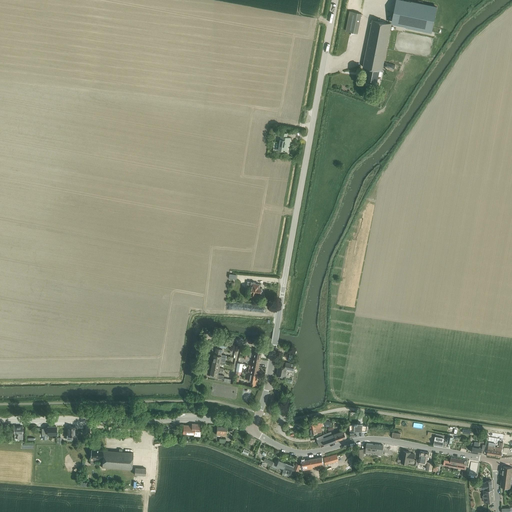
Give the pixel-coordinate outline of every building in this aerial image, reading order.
[(406,27),(432,33),(433,28),(437,6),(411,1),(411,2),(406,27)] [(346,31),(352,32),(358,33),(362,13),(350,11),(349,15),(346,31)] [(373,20),(363,67),(367,68),(365,81),(377,83),(380,71),(383,71),(384,67),(384,62),(392,24),(373,20)] [(278,145),(276,151),(285,152),(285,151),(288,151),(289,143),(290,143),(291,138),(287,137),(288,134),(280,132),(279,137),(281,137),(279,145),(278,145)] [(261,293),(261,292),(263,291),(263,290),(262,289),(262,288),(260,288),(260,284),(256,284),(256,282),(248,282),(247,287),(252,287),(252,296),(259,296),(259,292),(261,293)] [(214,354),(213,360),(221,362),(221,361),(225,362),(226,355),(221,354),(222,349),(216,348),(215,354),(214,354)] [(293,370),(294,368),(295,364),(286,362),(285,367),(279,366),(277,375),(285,376),(287,369),(293,370)] [(224,368),(223,368),(220,368),(219,368),(212,367),(210,377),(215,378),(216,375),(218,375),(217,378),(224,379),(224,375),(218,374),(219,370),(224,371),(224,368)] [(256,383),(257,375),(251,374),(251,373),(249,373),(247,381),(251,382),(251,386),(255,386),(256,383)] [(356,425),(350,425),(350,437),(356,437),(356,432),(362,432),(363,429),(367,430),(368,427),(369,416),(365,416),(364,426),(363,426),(356,426),(356,425)] [(316,423),(310,424),(310,429),(315,428),(317,428),(319,428),(321,427),(324,426),(326,426),(328,427),(330,426),(331,423),(331,422),(323,421),(322,423),(321,424),(320,423),(316,423)] [(183,432),(194,433),(194,435),(200,435),(201,431),(199,431),(200,425),(193,424),(192,426),(183,425),(183,432)] [(13,433),(14,433),(15,438),(23,438),(23,426),(14,426),(14,429),(13,429),(13,433)] [(48,428),(42,428),(42,435),(43,435),(43,439),(44,439),(46,439),(46,435),(46,434),(48,434),(57,434),(57,426),(48,426),(48,428)] [(68,427),(68,435),(67,435),(67,440),(77,440),(77,431),(75,431),(75,427),(72,427),(71,426),(69,426),(68,427)] [(216,434),(226,435),(227,427),(217,426),(216,434)] [(316,437),(316,438),(319,445),(324,443),(325,446),(346,438),(343,430),(332,435),(331,432),(316,437)] [(434,440),(433,445),(445,447),(446,442),(446,440),(443,440),(444,438),(444,435),(436,433),(435,437),(434,440)] [(482,451),(485,451),(486,445),(483,444),(482,448),(479,447),(479,443),(474,442),(473,447),(473,446),(472,452),(481,454),(482,451)] [(363,449),(356,450),(357,458),(363,457),(363,453),(366,453),(366,451),(375,452),(375,454),(377,455),(382,455),(383,446),(383,445),(378,445),(367,444),(366,449),(363,449)] [(488,445),(487,452),(487,455),(501,457),(502,448),(499,447),(495,447),(495,445),(490,444),(490,446),(488,445)] [(91,449),(90,460),(90,464),(95,465),(95,461),(96,461),(96,460),(99,460),(99,458),(103,458),(102,468),(132,471),(133,453),(122,452),(123,449),(119,449),(119,452),(91,449)] [(410,452),(403,451),(401,461),(408,462),(409,459),(414,460),(415,454),(410,453),(410,452)] [(423,460),(426,461),(427,459),(428,459),(429,453),(420,451),(419,457),(423,458),(423,460)] [(324,458),(326,464),(339,460),(337,454),(324,458)] [(302,460),(303,465),(303,470),(313,469),(312,466),(323,465),(322,457),(302,460)] [(274,463),(265,458),(263,461),(272,466),(274,463)] [(444,460),(443,465),(457,468),(463,469),(464,465),(467,466),(467,462),(465,461),(465,460),(451,458),(450,461),(444,460)] [(284,468),(283,472),(284,469),(286,463),(279,460),(276,468),(280,470),(281,467),(284,468)] [(471,462),(469,475),(476,476),(478,463),(471,462)] [(284,469),(283,472),(290,475),(293,468),(299,470),(301,465),(296,463),(295,466),(286,463),(284,469)] [(511,467),(503,466),(501,483),(500,486),(510,488),(511,474),(511,472),(511,473),(511,468),(511,467)] [(486,482),(480,482),(481,489),(483,489),(483,491),(484,495),(482,495),(483,500),(484,500),(484,501),(485,503),(491,502),(494,501),(494,499),(493,490),(492,480),(490,480),(485,481),(486,482)]
